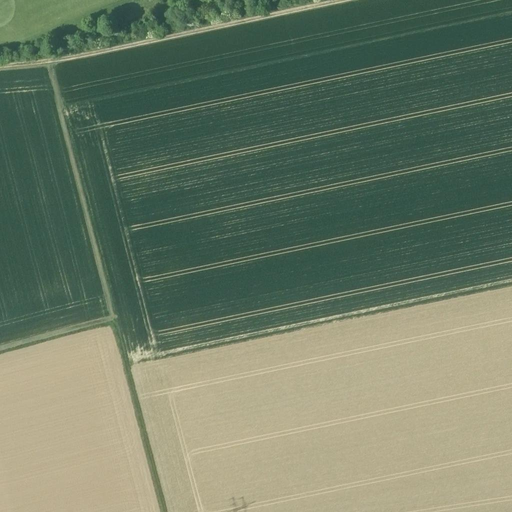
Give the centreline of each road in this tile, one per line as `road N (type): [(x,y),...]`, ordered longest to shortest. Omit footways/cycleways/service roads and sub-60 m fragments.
road 1 (track): [(0,65),(380,0)]
road 2 (track): [(0,352),(115,323),(164,511)]
road 3 (track): [(115,323),(48,61)]
